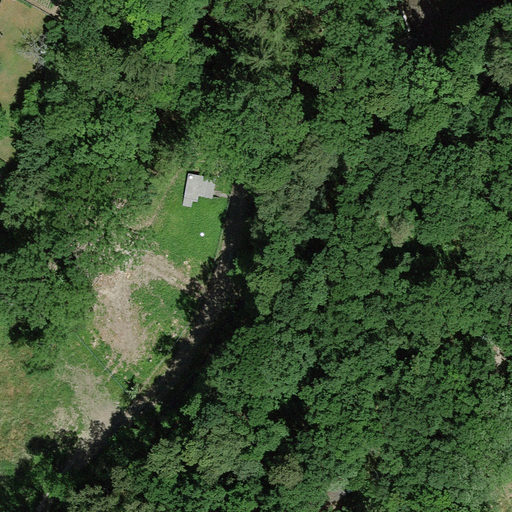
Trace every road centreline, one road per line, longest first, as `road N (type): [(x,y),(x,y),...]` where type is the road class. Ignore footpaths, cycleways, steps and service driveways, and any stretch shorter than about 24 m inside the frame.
road 1 (track): [(30,511),(119,428),(273,124),(478,0)]
road 2 (track): [(478,511),(511,318)]
